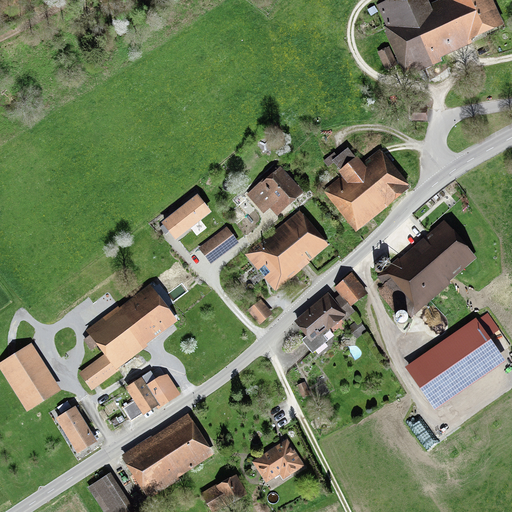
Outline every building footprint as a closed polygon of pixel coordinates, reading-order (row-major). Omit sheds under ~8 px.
[(386,27),(384,28),(407,78),(442,62),(440,59),(472,44),(471,41),(504,26),(492,0),(451,0),(450,0),(440,0),(430,5),(427,0),(388,0),(376,6),(386,27)] [(397,65),(389,48),(378,53),(386,70),(397,65)] [(385,94),(378,96),(381,110),(388,109),(385,94)] [(412,107),(411,121),(428,121),(428,107),(412,107)] [(323,191),(356,233),(410,190),(407,188),(409,186),(380,150),(362,164),(357,158),(356,159),(348,149),(338,157),(334,153),(323,161),(328,167),(333,164),(340,172),(338,173),(341,177),(323,191)] [(277,217),(304,194),(281,168),(262,184),(261,183),(247,195),(264,214),(270,209),(277,217)] [(175,242),(212,214),(198,196),(161,224),(175,242)] [(245,256),(275,293),(310,264),(309,263),(329,247),(300,211),(245,256)] [(476,259),(444,222),(399,260),(397,259),(383,271),(390,279),(376,291),(396,314),(403,309),(411,318),(451,284),(450,282),(476,259)] [(211,266),(240,244),(227,227),(198,249),(211,266)] [(384,259),(383,260),(382,261),(381,263),(382,264),(382,266),(383,267),(385,267),(386,267),(388,267),(389,266),(390,264),(390,263),(390,261),(389,260),(387,259),(386,259),(384,259)] [(374,271),(375,272),(377,273),(378,274),(380,273),(381,273),(382,272),(383,270),(383,268),(382,267),(381,266),(380,265),(378,265),(377,265),(375,266),(375,267),(374,269),(374,271)] [(340,295),(351,309),(369,294),(352,274),(334,289),(340,295)] [(119,306),(85,332),(103,356),(79,374),(92,391),(120,370),(119,369),(148,347),(147,345),(177,322),(150,286),(120,308),(119,306)] [(174,295),(168,287),(158,294),(165,302),(174,295)] [(301,341),(313,355),(316,352),(320,356),(330,348),(326,344),(328,342),(326,339),(333,334),(331,331),(342,322),(343,322),(355,313),(351,309),(340,295),(334,301),(328,294),(293,324),(305,338),(301,341)] [(273,315),(262,301),(249,312),(259,325),(273,315)] [(399,312),(397,314),(396,315),(395,318),(395,320),(396,322),(398,324),(400,325),(402,325),(405,324),(407,323),(408,320),(408,318),(407,316),(406,314),(404,313),(402,312),(399,312)] [(435,413),(506,364),(489,338),(500,330),(488,313),(477,321),(476,319),(405,368),(435,413)] [(357,340),(368,331),(359,319),(348,328),(357,340)] [(62,392),(32,344),(0,364),(0,369),(27,413),(62,392)] [(160,407),(157,409),(158,411),(181,396),(167,374),(157,381),(151,372),(141,378),(160,407)] [(143,418),(157,409),(160,407),(141,378),(136,382),(135,380),(128,385),(129,387),(125,389),(134,402),(123,409),(131,421),(141,414),(143,418)] [(309,394),(305,382),(298,385),(302,397),(309,394)] [(68,402),(49,413),(56,425),(58,424),(61,430),(60,431),(69,446),(70,445),(77,456),(98,444),(96,441),(97,440),(92,432),(91,433),(76,408),(72,410),(68,402)] [(152,437),(120,457),(149,502),(167,491),(166,489),(183,478),(182,477),(215,456),(188,415),(152,438),(152,437)] [(305,466),(288,440),(252,463),(270,491),(293,476),(292,475),(305,466)] [(134,511),(110,474),(88,488),(102,511),(134,511)] [(201,494),(211,511),(220,511),(249,497),(237,475),(201,494)]
